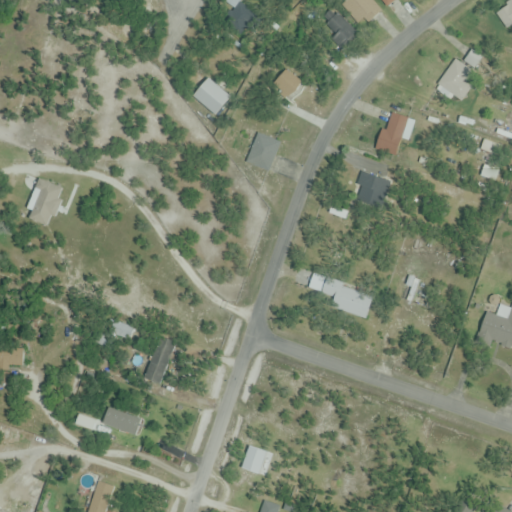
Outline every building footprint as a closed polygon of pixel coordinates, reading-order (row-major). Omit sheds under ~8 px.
[(361,28),(380,12),(370,0),(342,0),(340,2),(361,28)] [(511,1),(496,16),(508,31),(511,27),(511,1)] [(227,20),(242,29),(253,13),(238,3),(227,20)] [(321,39),(348,46),(354,24),(326,17),(321,39)] [(439,91),(466,100),(473,78),(446,69),(439,91)] [(230,99),(208,79),(192,97),(213,117),(230,99)] [(511,104),(503,138),(511,140),(511,104)] [(376,149),(396,156),(409,120),(390,113),(376,149)] [(280,147),(258,134),(243,161),(265,173),(280,147)] [(359,174),(353,214),(383,218),(389,179),(359,174)] [(63,190),(41,182),(27,220),(49,229),(63,190)] [(308,289),(334,298),(331,308),(365,320),(373,294),(313,275),(308,289)] [(485,313),(475,345),(489,349),(491,342),(511,348),(511,305),(510,313),(502,310),(500,317),(485,313)] [(129,343),(135,330),(114,321),(109,334),(129,343)] [(0,367),(21,368),(22,348),(0,347),(0,367)] [(106,511),(114,487),(97,482),(87,511),(106,511)] [(481,511),(480,501),(462,505),(463,511),(481,511)] [(279,511),(281,506),(264,503),(262,511),(279,511)]
